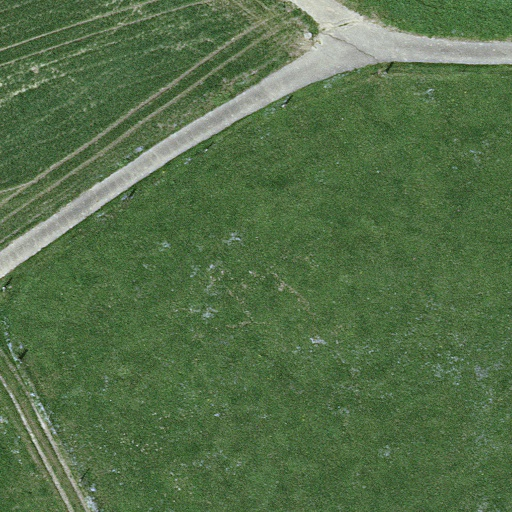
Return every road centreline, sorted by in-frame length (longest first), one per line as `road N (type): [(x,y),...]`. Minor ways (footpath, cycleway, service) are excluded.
road 1 (track): [(0,265),(177,142),(302,70),(373,47)]
road 2 (track): [(303,0),(373,47),(511,57)]
